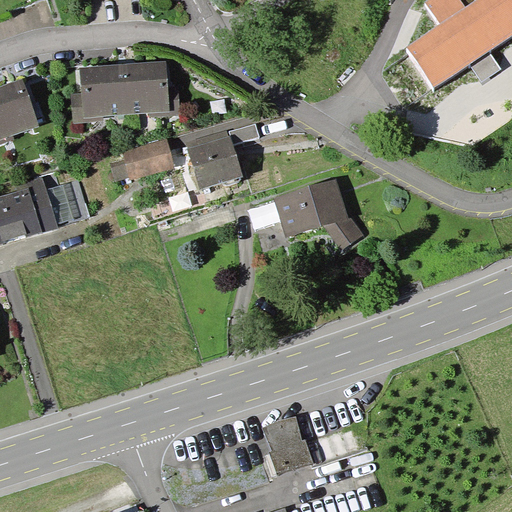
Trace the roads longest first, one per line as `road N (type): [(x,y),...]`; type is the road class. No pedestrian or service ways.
road 1 (primary): [(511,290),(127,424)]
road 2 (residential): [(208,38),(237,67),(388,167),(470,202),(511,199)]
road 3 (unknown): [(59,445),(6,263),(85,237)]
road 4 (residential): [(0,53),(75,32),(208,38)]
road 5 (primary): [(127,424),(0,464)]
